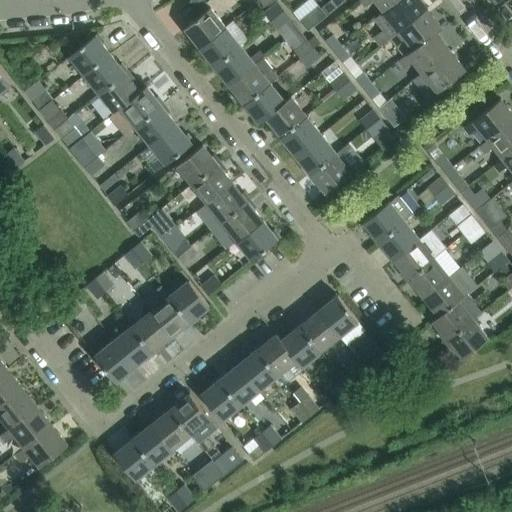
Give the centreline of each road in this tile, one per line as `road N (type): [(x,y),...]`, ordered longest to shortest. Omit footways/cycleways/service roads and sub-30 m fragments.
road 1 (residential): [(330,247),(100,433),(0,315)]
road 2 (residential): [(330,247),(132,0)]
road 3 (residential): [(0,20),(132,0)]
road 4 (residential): [(412,335),(346,255),(330,247)]
